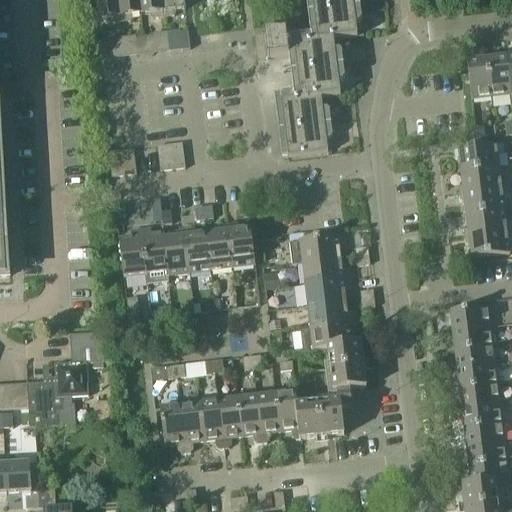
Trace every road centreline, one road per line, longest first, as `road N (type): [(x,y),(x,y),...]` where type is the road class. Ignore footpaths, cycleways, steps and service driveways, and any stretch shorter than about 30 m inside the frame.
road 1 (residential): [(0,312),(38,310),(54,300),(45,92),(31,69),(28,0)]
road 2 (residential): [(159,481),(418,462)]
road 3 (residential): [(381,163),(376,133),(394,48),(417,34),(511,20)]
road 4 (residential): [(203,184),(381,163)]
road 5 (residential): [(418,462),(397,306)]
road 6 (residential): [(397,306),(381,163)]
